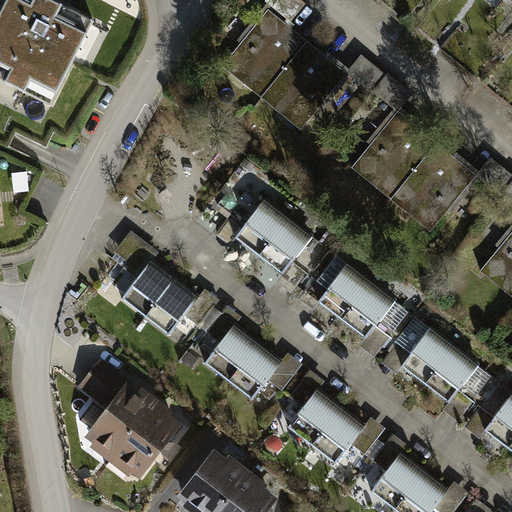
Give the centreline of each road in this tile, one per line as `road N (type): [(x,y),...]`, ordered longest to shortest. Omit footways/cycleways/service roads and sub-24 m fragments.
road 1 (residential): [(75,205),(144,221),(511,501)]
road 2 (residential): [(75,205),(200,0)]
road 3 (residential): [(339,0),(511,138)]
road 4 (residential): [(54,511),(33,402),(36,303)]
